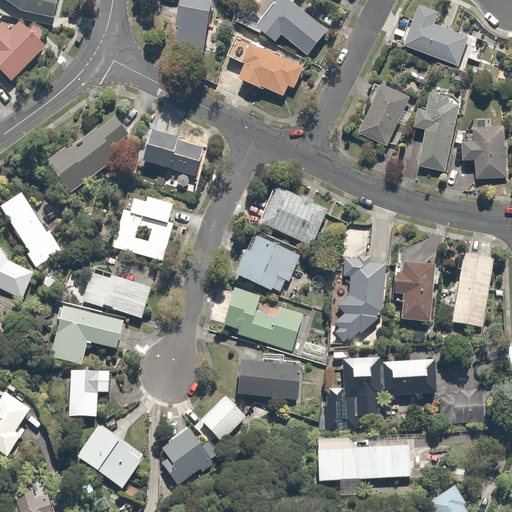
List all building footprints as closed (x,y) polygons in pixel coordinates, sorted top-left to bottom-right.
[(3,0),(21,12),(54,19),(57,0),(3,0)] [(215,0),(183,0),(177,50),(208,54),(215,0)] [(320,19),(294,0),(279,0),(263,23),(281,36),(284,32),(301,45),(320,19)] [(443,12),(421,4),(405,46),(458,66),(469,37),(438,25),(443,12)] [(13,28),(3,19),(0,21),(0,72),(10,83),(55,41),(36,21),(28,29),(20,21),(13,28)] [(252,40),(243,63),(247,64),(241,78),(285,96),(289,87),(295,89),(305,65),(252,40)] [(412,97),(384,83),(361,131),(389,145),(412,97)] [(447,170),(462,96),(434,91),(430,109),(421,107),(417,128),(427,130),(420,165),(447,170)] [(477,138),(464,139),(464,162),(475,162),(475,180),(507,180),(506,127),(476,128),(477,138)] [(203,144),(151,131),(142,164),(195,177),(203,144)] [(327,207),(274,185),(257,224),(311,246),(327,207)] [(126,191),(124,197),(108,248),(164,265),(176,227),(171,225),(176,207),(126,191)] [(28,193),(0,209),(0,212),(34,268),(63,251),(28,193)] [(309,257),(246,233),(231,274),(294,297),(309,257)] [(0,246),(0,289),(24,299),(34,274),(9,262),(0,246)] [(495,259),(465,253),(451,323),(481,329),(495,259)] [(350,299),(344,299),(337,307),(343,315),(334,324),(338,329),(334,333),(345,343),(381,317),(382,318),(387,265),(371,264),(371,258),(356,257),(356,261),(345,260),(344,278),(352,279),(350,299)] [(430,324),(435,267),(404,264),(403,277),(397,277),(395,295),(404,296),(401,321),(430,324)] [(155,289),(89,269),(80,301),(146,320),(155,289)] [(262,297),(237,287),(222,325),(238,331),(236,338),(289,359),(309,309),(280,298),(272,316),(257,310),(262,297)] [(125,318),(59,304),(56,322),(59,323),(52,357),(82,363),(86,343),(119,349),(125,318)] [(301,366),(238,361),(235,397),(298,402),(301,366)] [(344,361),(345,390),(326,391),(328,432),(358,431),(358,418),(378,417),(377,402),(384,402),(384,400),(383,364),(383,361),(344,361)] [(383,364),(384,400),(436,397),(434,363),(383,364)] [(111,371),(68,371),(67,417),(99,417),(100,393),(110,394),(111,371)] [(495,393),(442,392),(441,422),(494,423),(495,393)] [(32,410),(5,393),(0,401),(0,451),(10,458),(27,430),(21,427),(32,410)] [(247,418),(226,397),(201,422),(222,443),(247,418)] [(145,456),(100,424),(77,454),(122,487),(145,456)] [(216,453),(189,426),(163,449),(169,456),(160,463),(180,485),(216,453)] [(418,438),(317,443),(319,479),(420,475),(418,438)] [(36,486),(14,492),(19,511),(55,511),(50,493),(39,496),(36,486)] [(469,511),(453,488),(430,504),(435,511),(469,511)]
